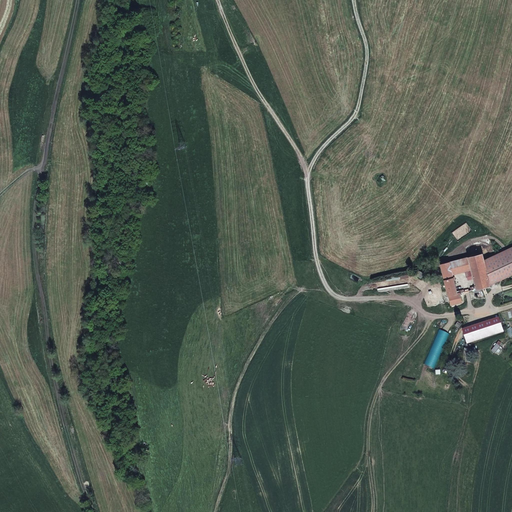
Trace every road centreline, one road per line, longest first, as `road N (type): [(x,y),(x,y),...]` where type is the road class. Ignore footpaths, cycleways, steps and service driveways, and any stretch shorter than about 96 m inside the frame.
road 1 (track): [(90,511),(42,330),(33,221),(78,0)]
road 2 (track): [(507,308),(427,316),(410,297),(352,299),(327,289),(307,171),(357,107),(367,46),(353,0)]
road 3 (track): [(217,0),(250,78),(307,171)]
